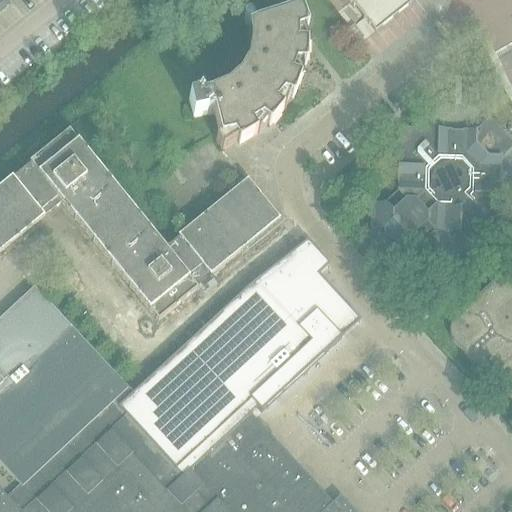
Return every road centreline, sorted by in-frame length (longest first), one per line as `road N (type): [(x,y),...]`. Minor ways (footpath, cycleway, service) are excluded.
road 1 (residential): [(307,223),(158,351),(58,232),(0,280)]
road 2 (residential): [(307,223),(294,208),(286,160),(458,21),(486,11)]
road 3 (residential): [(511,459),(429,374),(307,223)]
